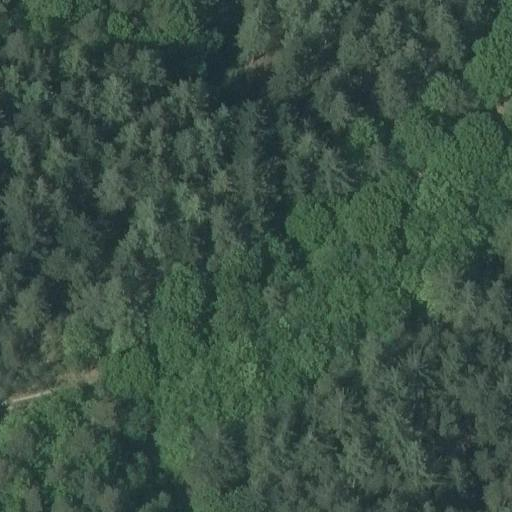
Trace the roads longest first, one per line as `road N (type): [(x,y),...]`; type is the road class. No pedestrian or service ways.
road 1 (track): [(0,406),(106,381),(255,303),(371,220),(511,93)]
road 2 (track): [(193,511),(106,381)]
